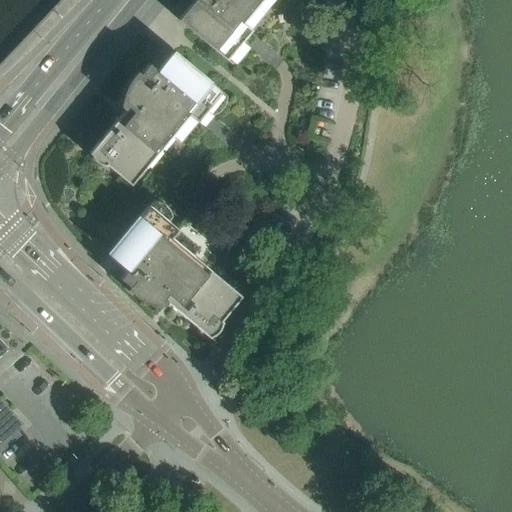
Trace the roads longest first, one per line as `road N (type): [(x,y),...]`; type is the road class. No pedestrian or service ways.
road 1 (residential): [(184,396),(295,262),(326,190),(357,58),(350,0)]
road 2 (tertiary): [(184,396),(0,221)]
road 3 (tertiary): [(0,270),(160,421)]
road 4 (secondary): [(0,142),(122,0)]
road 5 (residential): [(60,511),(160,421)]
